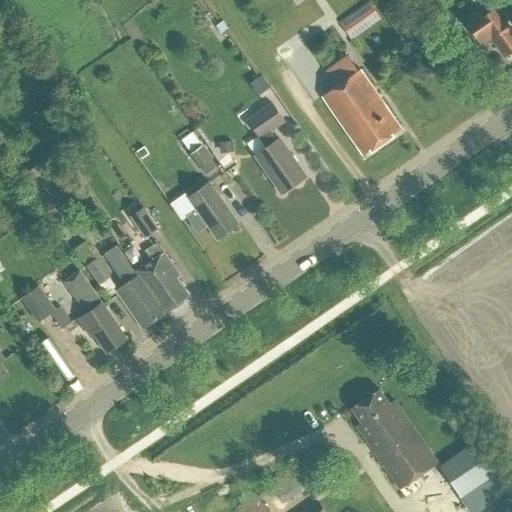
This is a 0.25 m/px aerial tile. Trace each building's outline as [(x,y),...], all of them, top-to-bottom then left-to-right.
[(367,0),(338,20),(350,36),(380,17),(367,0)] [(511,51),(511,28),(497,7),(492,0),(474,0),(480,9),(467,18),(473,28),(476,32),(483,42),(492,36),(504,54),(507,52),(511,52),(511,51)] [(322,95),(363,155),(401,128),(360,69),(322,95)] [(255,93),(267,85),(259,73),(246,81),(255,93)] [(279,138),(275,140),(269,132),(285,121),(272,102),(247,120),(266,147),(255,155),(281,193),(306,176),(279,138)] [(192,131),(182,139),(192,153),(202,145),(192,131)] [(220,140),(221,150),(235,149),(235,139),(220,140)] [(191,153),(206,174),(217,165),(202,145),(192,153),(191,153)] [(210,182),(189,197),(197,209),(187,216),(198,231),(208,224),(217,238),(238,223),(210,182)] [(145,210),(132,219),(147,240),(160,231),(145,210)] [(99,257),(97,258),(86,242),(75,249),(101,285),(112,276),(99,257)] [(116,243),(103,252),(125,284),(117,289),(140,322),(145,318),(149,323),(164,313),(116,243)] [(137,270),(166,311),(189,295),(176,277),(180,275),(158,243),(146,251),(152,260),(137,270)] [(65,279),(87,313),(79,318),(91,336),(94,334),(107,352),(127,338),(103,302),(102,302),(80,269),(65,279)] [(23,295),(40,320),(58,308),(41,283),(23,295)] [(0,379),(8,374),(0,362),(0,361),(5,359),(0,352),(0,379)] [(352,408),(362,422),(357,426),(399,488),(437,462),(395,400),(389,403),(380,389),(352,408)] [(448,393),(439,399),(448,411),(456,405),(448,393)] [(478,440),(441,466),(461,495),(498,469),(478,440)] [(291,473),(283,479),(293,493),(301,487),(291,473)] [(511,511),(511,504),(508,497),(485,511),(511,511)] [(300,511),(325,511),(317,500),(300,511)]
